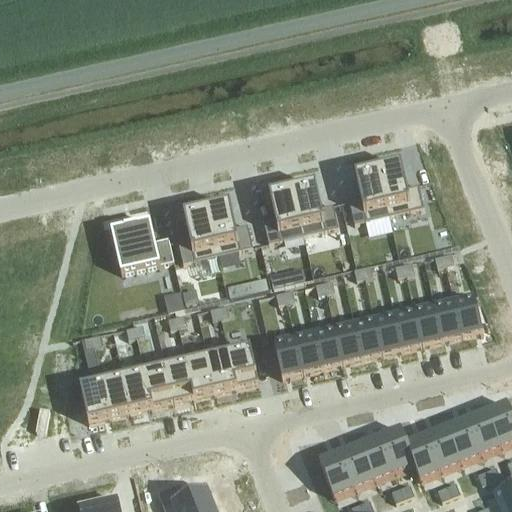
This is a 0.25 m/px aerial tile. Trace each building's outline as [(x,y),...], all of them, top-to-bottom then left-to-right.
[(402,170),(378,176),(389,223),(424,214),(419,192),(407,194),(402,170)] [(361,205),(349,208),(354,231),(389,223),(378,176),(355,181),(361,205)] [(316,190),(293,196),(304,242),(338,234),(333,211),(321,214),(316,190)] [(275,225),(263,228),(269,250),(304,242),(293,196),(270,201),(275,225)] [(230,210),(207,216),(218,262),(253,254),(247,231),(236,234),(230,210)] [(189,245),(178,247),(183,270),(218,262),(207,216),(184,221),(189,245)] [(150,229),(112,238),(121,281),(174,268),(169,245),(155,249),(150,229)] [(452,260),(443,262),(446,273),(454,271),(452,260)] [(443,262),(435,264),(437,275),(446,273),(443,262)] [(412,270),(404,272),(406,282),(414,280),(412,270)] [(404,272),(395,273),(398,284),(406,282),(404,272)] [(371,273),(362,274),(365,285),(373,283),(371,273)] [(362,274),(354,276),(356,287),(365,285),(362,274)] [(282,280),(270,283),(273,295),(285,292),(282,280)] [(254,287),(257,298),(269,296),(266,284),(254,287)] [(332,288),(324,290),(326,300),(335,298),(332,288)] [(324,290),(316,292),(318,302),(326,300),(324,290)] [(195,297),(183,299),(186,311),(198,309),(195,297)] [(293,297),(284,299),(287,310),(295,308),(293,297)] [(164,302),(168,319),(185,315),(181,298),(164,302)] [(284,299),(276,301),(278,312),(287,310),(284,299)] [(475,304),(454,308),(462,343),(483,339),(475,304)] [(454,308),(434,313),(442,348),(462,343),(454,308)] [(227,312),(218,314),(221,325),(229,323),(227,312)] [(434,313),(414,318),(422,353),(442,348),(434,313)] [(218,314),(210,316),(212,327),(221,325),(218,314)] [(414,318),(394,322),(402,357),(422,353),(414,318)] [(185,322),(176,324),(179,335),(187,333),(185,322)] [(394,322),(374,327),(382,362),(402,357),(394,322)] [(176,324),(168,326),(170,337),(179,335),(176,324)] [(374,327),(354,331),(362,367),(382,362),(374,327)] [(354,331),(335,336),(343,371),(362,367),(354,331)] [(143,332),(134,334),(137,344),(145,342),(143,332)] [(134,334),(126,336),(128,346),(137,344),(134,334)] [(335,336),(315,341),(323,376),(343,371),(335,336)] [(315,341),(295,345),(303,380),(323,376),(315,341)] [(100,342),(92,344),(95,354),(103,352),(100,342)] [(92,344),(84,345),(86,356),(95,354),(92,344)] [(295,345),(274,350),(282,385),(303,380),(295,345)] [(250,351),(228,356),(237,395),(259,390),(250,351)] [(228,356),(207,360),(216,400),(237,395),(228,356)] [(186,361),(185,361),(195,405),(216,400),(207,360),(187,365),(186,361)] [(185,361),(164,366),(174,410),(195,405),(185,361)] [(164,366),(143,370),(153,415),(174,410),(164,366)] [(123,375),(121,375),(132,420),(153,415),(143,370),(141,371),(142,375),(124,380),(123,375)] [(121,375),(100,380),(111,425),(132,420),(121,375)] [(100,380),(78,385),(89,430),(111,425),(100,380)] [(511,421),(507,410),(487,418),(501,455),(511,450),(511,421)] [(45,440),(50,416),(40,414),(35,438),(45,440)] [(487,418),(467,426),(481,462),(481,463),(501,455),(487,418)] [(467,426),(447,434),(461,471),(481,463),(481,462),(467,426)] [(447,434),(426,442),(441,478),(461,471),(447,434)] [(401,435),(380,444),(394,480),(414,472),(420,487),(421,487),(401,435)] [(401,435),(421,487),(441,478),(426,442),(407,450),(401,435)] [(380,444),(360,451),(374,488),(394,480),(380,444)] [(360,451),(340,459),(354,496),(374,488),(360,451)] [(340,459),(319,468),(334,504),(354,496),(340,459)] [(496,474),(487,477),(491,488),(501,485),(496,474)] [(487,477),(478,481),(482,492),(491,488),(487,477)] [(456,490),(447,493),(451,505),(461,501),(456,490)] [(511,511),(511,490),(493,498),(498,511),(511,511)] [(410,491),(400,495),(405,506),(414,502),(410,491)] [(180,492),(158,501),(162,511),(214,511),(207,494),(184,503),(180,492)] [(447,493),(438,497),(442,508),(451,505),(447,493)] [(400,495),(391,498),(395,509),(405,506),(400,495)]
